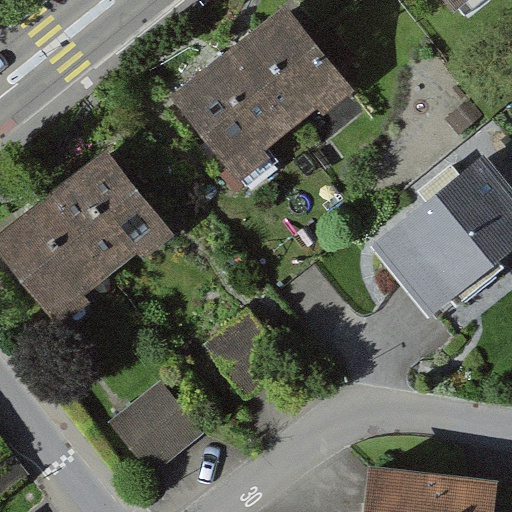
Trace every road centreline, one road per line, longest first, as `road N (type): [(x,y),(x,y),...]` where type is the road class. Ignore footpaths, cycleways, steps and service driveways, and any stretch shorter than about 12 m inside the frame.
road 1 (residential): [(224,511),(346,417),(511,430)]
road 2 (residential): [(0,391),(97,511)]
road 3 (tertiary): [(0,93),(114,0)]
